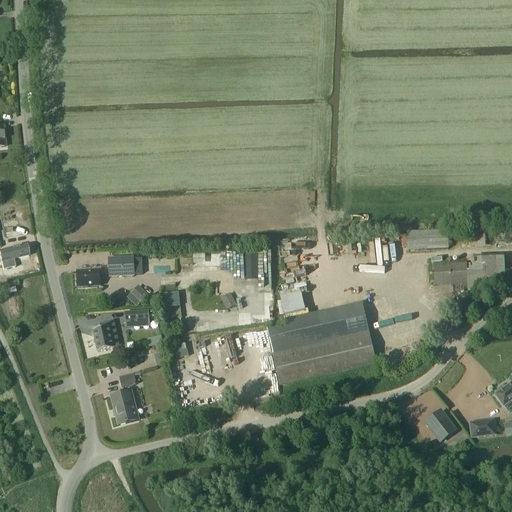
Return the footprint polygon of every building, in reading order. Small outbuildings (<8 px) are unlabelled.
[(511,246),(511,231),(471,233),(472,248),(511,246)] [(407,252),(449,251),(447,232),(406,234),(407,252)] [(3,252),(0,252),(0,253),(4,270),(15,268),(14,260),(29,257),(27,246),(11,250),(3,252)] [(246,279),(257,279),(257,254),(246,254),(246,279)] [(233,256),(181,257),(181,265),(233,265),(233,256)] [(109,280),(135,278),(135,276),(134,260),(134,258),(108,259),(109,280)] [(143,276),(142,260),(134,260),(135,276),(143,276)] [(468,284),(466,263),(434,265),(435,286),(468,284)] [(100,287),(99,272),(77,274),(78,288),(100,287)] [(137,306),(146,297),(140,291),(136,295),(132,294),(128,298),(137,306)] [(190,291),(164,293),(166,319),(192,317),(190,291)] [(263,304),(264,294),(255,293),(254,304),(263,304)] [(227,311),(237,306),(231,294),(221,299),(227,311)] [(149,312),(125,313),(126,328),(135,328),(134,323),(150,322),(149,312)] [(118,343),(114,322),(99,325),(100,330),(93,332),(98,353),(115,350),(114,344),(118,343)] [(369,334),(273,357),(280,388),(376,366),(369,335),(369,334)] [(151,349),(165,346),(162,336),(149,339),(151,349)] [(187,344),(174,348),(178,360),(191,356),(187,344)] [(156,355),(158,366),(166,365),(164,354),(156,355)] [(124,389),(137,386),(134,374),(121,377),(124,389)] [(511,382),(511,384),(496,396),(505,407),(509,413),(511,410),(511,379),(510,381),(511,382)] [(131,393),(125,394),(112,398),(119,427),(139,422),(131,393)] [(441,411),(424,424),(441,445),(457,433),(441,411)] [(475,439),(494,437),(492,425),(474,427),(475,439)]
